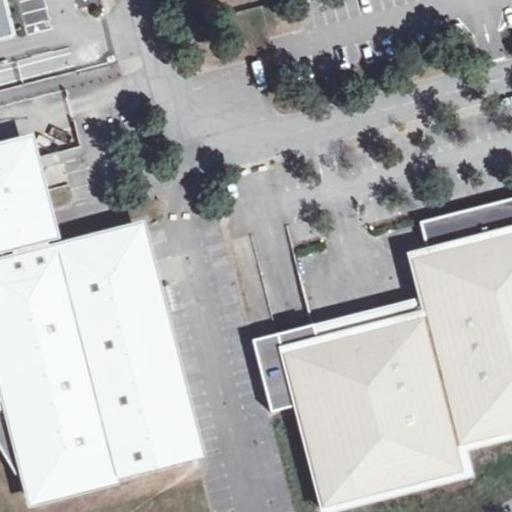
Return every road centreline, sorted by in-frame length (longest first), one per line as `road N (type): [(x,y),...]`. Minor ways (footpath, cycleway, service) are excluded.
road 1 (unclassified): [(511,80),(169,171)]
road 2 (unclassified): [(169,171),(256,511)]
road 3 (unclassified): [(169,171),(128,0)]
